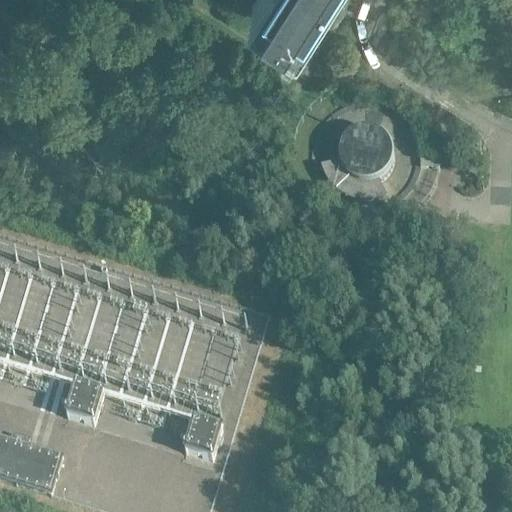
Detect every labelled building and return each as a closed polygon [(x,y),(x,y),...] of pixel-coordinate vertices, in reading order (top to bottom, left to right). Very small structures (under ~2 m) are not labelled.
[(313,0),(265,0),(271,3),(270,5),(290,19),(292,17),(299,21),(313,0)] [(388,200),(379,184),(382,183),(386,180),(389,176),(391,173),(393,169),(394,165),(395,160),(395,156),(394,152),(392,147),(390,143),(387,140),(384,137),(380,135),(377,133),(373,132),(368,131),(362,132),(356,133),(353,135),(350,137),(347,139),(344,143),(342,146),(340,150),(339,154),(339,158),(339,162),(340,166),(322,169),(324,175),(326,181),(330,187),(334,191),(338,196),(344,199),(349,202),(355,204),(364,206),(372,205),(376,205),(380,204),(388,200)] [(67,420),(95,428),(104,397),(76,389),(67,420)] [(185,456),(213,464),(222,433),(195,425),(185,456)] [(0,482),(51,498),(63,460),(0,441),(0,482)]
